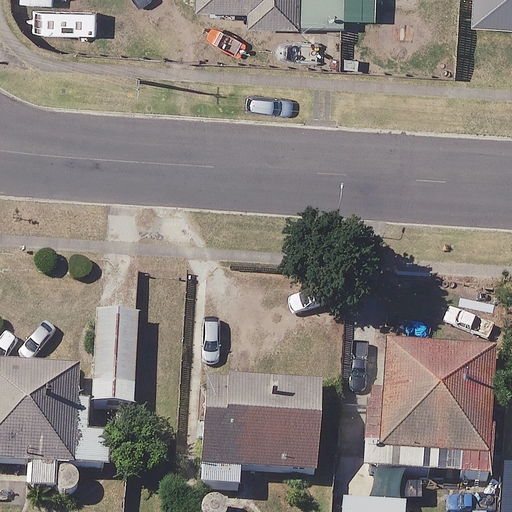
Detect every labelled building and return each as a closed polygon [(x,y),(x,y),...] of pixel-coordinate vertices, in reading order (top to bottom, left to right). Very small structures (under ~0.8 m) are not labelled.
[(198,0),(198,14),(249,15),(248,27),(267,28),(266,52),(311,54),(311,26),(346,27),(346,0),(198,0)] [(511,0),(470,0),(469,27),(511,30),(511,0)] [(130,412),(135,306),(94,304),(90,411),(130,412)] [(487,484),(494,357),(374,349),(366,477),(487,484)] [(110,444),(88,442),(91,413),(75,412),(77,377),(0,370),(0,468),(29,471),(27,494),(77,498),(79,473),(108,475),(110,444)] [(205,387),(201,493),(239,495),(240,477),(319,481),(323,392),(205,387)]
